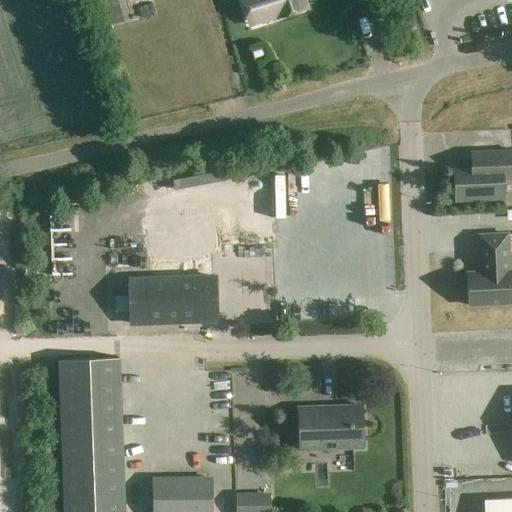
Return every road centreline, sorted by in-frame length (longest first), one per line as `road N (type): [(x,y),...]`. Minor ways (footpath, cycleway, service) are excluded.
road 1 (unclassified): [(420,342),(406,74)]
road 2 (unclassified): [(213,123),(0,172)]
road 3 (unclassified): [(205,349),(420,342)]
road 4 (unclassified): [(213,123),(406,74)]
road 5 (unclassified): [(428,511),(420,342)]
